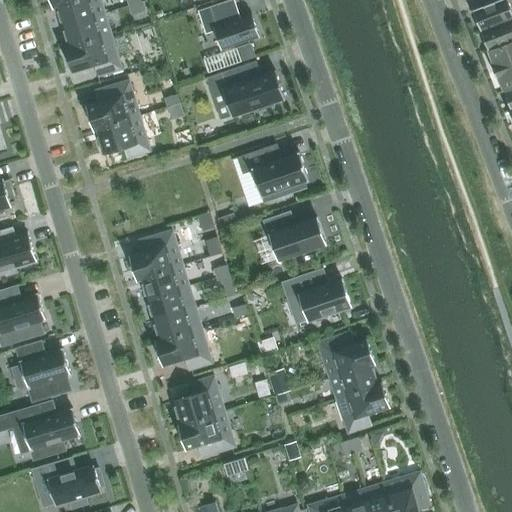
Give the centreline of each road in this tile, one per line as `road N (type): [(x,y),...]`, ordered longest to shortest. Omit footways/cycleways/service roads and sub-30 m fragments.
road 1 (residential): [(291,0),(467,511)]
road 2 (residential): [(146,511),(0,16)]
road 3 (residential): [(511,210),(431,0)]
